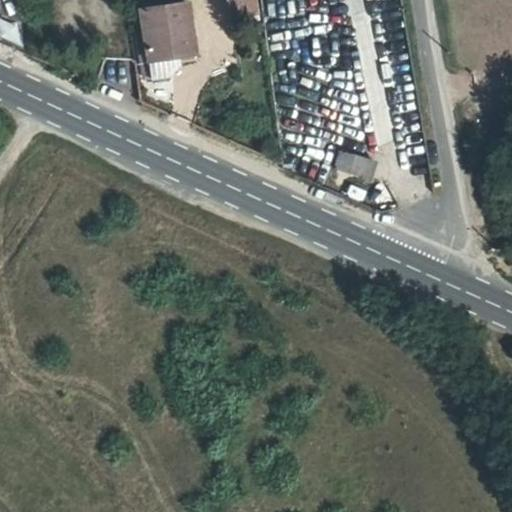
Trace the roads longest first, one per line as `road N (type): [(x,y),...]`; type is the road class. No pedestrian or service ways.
road 1 (primary): [(437,288),(0,84)]
road 2 (residential): [(424,0),(459,217),(437,288)]
